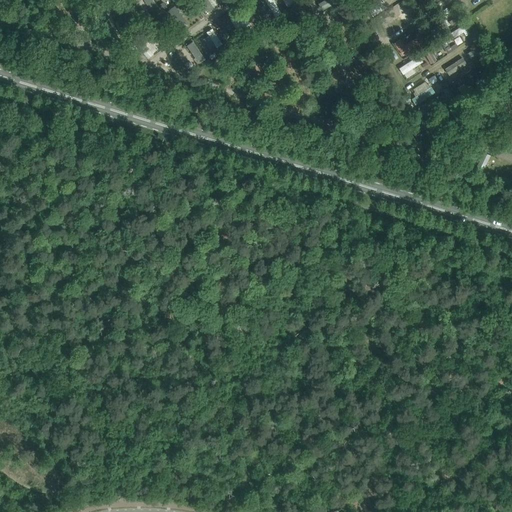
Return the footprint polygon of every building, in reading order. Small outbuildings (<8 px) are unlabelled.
[(90,0),(96,10),(108,3),(106,0),(90,0)] [(152,0),(143,0),(153,12),(158,8),(152,0)] [(200,0),(208,11),(213,8),(213,7),(207,0),(200,0)] [(273,0),(264,0),(275,17),(281,14),(273,0)] [(325,0),(319,4),(323,10),(340,0),(325,0)] [(383,1),(369,11),(373,17),(387,7),(383,1)] [(174,7),(168,11),(181,29),(182,29),(183,29),(186,26),(187,25),(174,7)] [(242,12),(236,16),(236,17),(243,27),(247,34),(253,30),(242,12)] [(123,25),(117,28),(122,36),(133,29),(125,16),(120,19),(123,25)] [(445,22),(430,31),(434,37),(449,28),(445,22)] [(466,24),(449,34),(452,39),(469,29),(466,24)] [(213,29),(207,33),(209,36),(214,45),(216,48),(222,44),(213,29)] [(138,36),(132,41),(147,58),(153,53),(141,39),(138,36)] [(401,39),(394,44),(398,50),(399,50),(403,56),(421,43),(421,41),(419,39),(417,37),(405,45),(401,39)] [(193,43),(187,47),(199,63),(205,59),(193,43)] [(482,44),(467,54),(470,59),(485,49),(482,44)] [(427,47),(422,50),(431,64),(436,60),(427,47)] [(419,56),(400,68),(403,74),(404,74),(412,69),(423,62),(419,56)] [(494,57),(489,62),(502,75),(507,70),(494,57)] [(372,58),(353,68),(357,75),(375,65),(372,58)] [(446,69),(446,70),(449,74),(450,75),(466,64),(462,58),(446,69)] [(392,69),(385,72),(393,91),(400,88),(392,69)] [(480,80),(475,83),(480,91),(485,88),(483,84),(486,82),(483,78),(480,80)] [(463,84),(457,88),(468,105),(474,101),(463,84)] [(415,97),(411,99),(415,105),(435,93),(431,87),(430,87),(415,97)] [(450,91),(435,101),(439,107),(454,97),(450,91)] [(389,96),(369,104),(372,111),(392,103),(389,96)] [(415,125),(409,129),(422,147),(428,143),(415,125)] [(483,152),(475,169),(482,173),(490,156),(483,152)] [(511,180),(496,175),(493,182),(511,188),(511,184),(511,180)]
